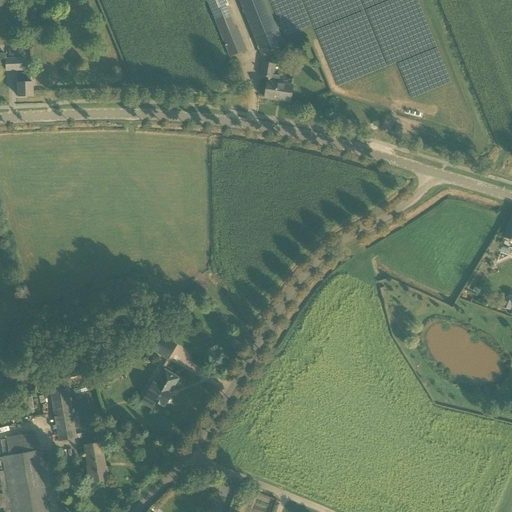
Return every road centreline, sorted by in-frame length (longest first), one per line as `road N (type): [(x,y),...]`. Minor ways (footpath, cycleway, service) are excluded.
road 1 (tertiary): [(436,174),(236,121),(78,112),(0,117)]
road 2 (unclassified): [(184,457),(306,273),(415,198),(436,174)]
road 3 (unclassified): [(184,457),(324,511)]
